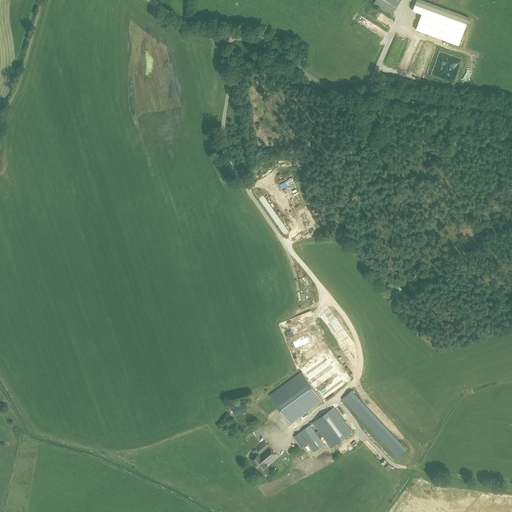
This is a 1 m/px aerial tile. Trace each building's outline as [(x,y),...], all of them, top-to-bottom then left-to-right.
[(375,0),(373,4),(391,15),(401,0),(375,0)] [(470,17),(421,0),(416,0),(413,11),(422,14),(416,30),(459,46),(470,17)] [(263,174),(261,168),(255,170),(257,177),(263,174)] [(269,395),(290,424),(322,400),(302,372),(269,395)] [(266,404),(271,409),(276,405),(271,399),(266,404)] [(233,407),(235,416),(248,412),(245,403),(233,407)] [(308,442),(314,451),(324,444),(320,439),(323,436),(332,448),(352,432),(334,407),(313,422),(319,430),(315,432),(310,425),(300,432),(294,436),(302,447),(308,442)] [(395,450),(397,452),(400,449),(388,435),(383,440),(392,450),(394,448),(396,450),(395,450)] [(260,471),(264,476),(269,472),(265,467),(267,465),(278,456),(265,441),(253,451),(255,454),(252,456),(254,458),(252,460),(251,460),(260,470),(260,471)]
